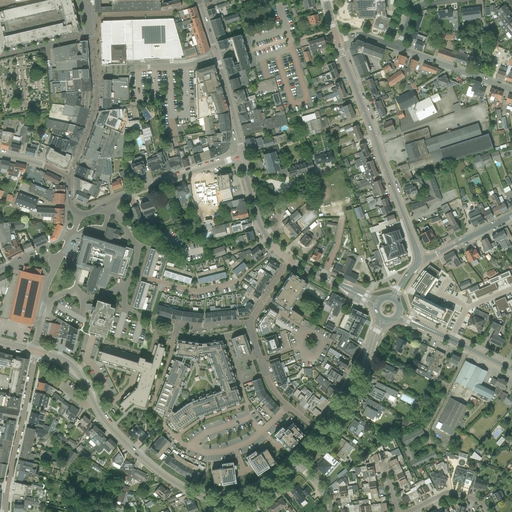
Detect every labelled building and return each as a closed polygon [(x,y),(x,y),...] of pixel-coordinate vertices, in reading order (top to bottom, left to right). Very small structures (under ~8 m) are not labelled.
[(5,9),(0,10),(0,21),(6,48),(80,31),(79,30),(78,26),(78,24),(77,20),(77,18),(76,14),(75,12),(74,8),(74,7),(73,2),(73,1),(72,1),(72,0),(43,0),(8,8),(7,8),(6,8),(5,8),(5,9)] [(95,0),(95,13),(164,10),(182,6),(182,5),(181,6),(179,0),(177,0),(164,4),(163,4),(162,1),(163,0),(164,0),(163,0),(95,0)] [(313,0),(308,0),(307,0),(303,1),(302,2),(304,9),(309,8),(315,6),(315,3),(314,3),(313,0)] [(354,0),(354,3),(350,3),(350,11),(356,11),(356,14),(360,14),(360,18),(375,18),(377,19),(374,28),(387,32),(391,19),(385,17),(385,11),(385,3),(385,0),(354,0)] [(207,10),(206,10),(210,21),(210,22),(223,18),(223,16),(222,15),(220,15),(220,13),(216,15),(215,10),(217,9),(217,10),(218,9),(230,5),(229,2),(214,7),(214,8),(207,10)] [(498,17),(508,9),(505,5),(498,10),(497,8),(495,8),(495,5),(490,6),(490,12),(495,12),(495,13),(498,17)] [(187,9),(189,14),(190,13),(190,15),(189,16),(190,20),(189,20),(190,24),(193,23),(192,19),(198,17),(197,13),(197,12),(196,8),(195,7),(187,9)] [(461,9),(462,9),(463,19),(470,18),(470,19),(475,18),(477,18),(482,18),(482,17),(481,18),(480,7),(465,9),(465,8),(461,9)] [(453,11),(453,12),(452,12),(452,9),(448,10),(439,11),(438,11),(439,19),(452,17),(453,24),(455,24),(458,23),(458,11),(453,11)] [(501,21),(503,25),(510,19),(508,17),(511,14),(508,9),(498,17),(501,21)] [(223,18),(210,22),(213,30),(215,37),(216,41),(217,42),(225,39),(220,22),(225,20),(226,24),(239,20),(238,14),(224,18),(223,19),(223,18)] [(319,23),(317,14),(307,17),(309,26),(319,23)] [(178,27),(177,28),(178,31),(191,27),(191,28),(201,25),(200,23),(201,23),(200,20),(199,20),(198,17),(192,19),(193,23),(190,24),(186,25),(183,26),(182,26),(178,27)] [(125,61),(126,61),(133,60),(133,61),(133,60),(140,60),(141,60),(143,60),(146,60),(156,60),(159,60),(161,59),(162,59),(169,59),(176,59),(177,59),(181,59),(181,56),(185,56),(182,49),(181,42),(179,42),(179,37),(174,19),(173,19),(168,19),(167,19),(161,19),(160,19),(154,20),(154,19),(153,19),(153,20),(146,20),(139,20),(138,20),(132,20),(131,20),(125,21),(125,20),(121,21),(114,21),(109,21),(104,21),(103,21),(101,22),(101,23),(101,24),(101,33),(101,35),(101,36),(102,42),(101,42),(101,43),(101,44),(101,53),(101,54),(101,56),(102,56),(102,64),(102,65),(103,65),(108,65),(111,65),(119,65),(122,64),(122,61),(125,61)] [(503,25),(509,32),(511,29),(511,21),(510,19),(503,25)] [(190,33),(185,34),(185,35),(186,38),(191,36),(194,35),(193,35),(203,32),(203,31),(203,30),(202,29),(201,26),(201,25),(191,28),(192,31),(190,32),(190,33)] [(422,50),(424,44),(425,44),(427,38),(418,34),(418,33),(413,31),(411,38),(415,39),(418,40),(415,47),(422,50)] [(193,41),(188,42),(190,47),(206,41),(203,32),(193,35),(194,35),(194,36),(191,37),(193,41)] [(236,72),(246,70),(250,68),(249,67),(251,67),(249,60),(247,61),(247,59),(248,59),(246,52),(245,52),(245,51),(246,51),(245,49),(244,44),(243,44),(242,43),(243,42),(241,36),(240,36),(240,35),(236,36),(217,42),(219,51),(224,49),(224,50),(227,49),(227,48),(233,47),(234,51),(237,61),(233,62),(231,57),(223,60),(227,76),(236,73),(236,72)] [(325,44),(323,38),(316,40),(317,46),(318,49),(319,50),(326,48),(325,44)] [(317,46),(316,40),(308,42),(309,48),(310,52),(318,49),(317,46)] [(363,52),(378,58),(381,49),(366,43),(366,44),(364,43),(364,42),(358,40),(350,49),(352,55),(354,54),(355,56),(353,57),(360,76),(369,72),(362,54),(361,54),(363,52)] [(53,48),(53,49),(55,61),(56,61),(67,61),(77,60),(88,59),(88,58),(88,54),(88,49),(88,47),(88,46),(87,42),(87,41),(80,41),(79,42),(80,44),(76,44),(76,43),(76,44),(73,44),(72,44),(69,45),(66,46),(63,46),(63,47),(60,47),(59,47),(56,48),(53,49),(53,48)] [(190,47),(183,49),(184,56),(185,58),(191,57),(200,54),(209,51),(206,41),(190,47)] [(458,51),(456,51),(454,50),(453,52),(445,49),(441,47),(440,50),(437,56),(454,62),(458,51)] [(464,53),(465,51),(460,49),(459,52),(458,51),(454,62),(471,67),(472,65),(476,66),(479,57),(474,56),(473,60),(467,58),(468,55),(464,53)] [(307,52),(303,53),(305,59),(306,62),(311,60),(309,51),(307,52)] [(406,58),(406,57),(400,55),(398,59),(397,58),(395,66),(398,67),(399,64),(406,67),(409,59),(406,58)] [(52,69),(51,69),(52,72),(89,69),(89,68),(88,59),(77,60),(67,61),(56,61),(56,69),(52,69)] [(407,69),(406,73),(410,74),(412,68),(416,70),(419,62),(412,59),(411,63),(409,63),(408,67),(407,69)] [(396,69),(394,67),(393,66),(394,64),(392,64),(391,61),(388,63),(389,64),(383,68),(385,74),(392,69),(393,71),(396,69)] [(333,62),(327,65),(330,72),(336,70),(334,66),(334,65),(333,62)] [(429,72),(431,66),(424,63),(420,73),(427,76),(427,75),(429,72)] [(197,119),(197,120),(227,111),(228,111),(224,97),(220,86),(220,85),(220,84),(219,84),(219,81),(218,81),(218,78),(217,78),(217,75),(216,75),(216,72),(214,65),(195,71),(197,77),(196,78),(196,84),(196,85),(196,91),(196,92),(196,98),(196,99),(197,106),(196,106),(196,107),(197,107),(197,113),(197,114),(197,116),(197,119)] [(438,69),(431,66),(429,72),(427,75),(430,76),(432,73),(436,74),(438,69)] [(501,66),(497,77),(504,79),(506,74),(506,73),(508,68),(505,67),(505,68),(501,66)] [(406,73),(407,69),(404,68),(387,79),(390,87),(405,77),(403,74),(405,72),(406,73)] [(89,69),(52,72),(53,82),(65,81),(90,79),(90,74),(89,74),(89,69)] [(326,74),(319,77),(319,79),(325,76),(327,81),(332,79),(333,79),(339,77),(338,74),(337,74),(336,70),(330,72),(326,74)] [(237,78),(229,80),(229,81),(231,89),(231,90),(240,87),(239,84),(244,83),(242,77),(237,78)] [(103,79),(102,98),(120,99),(123,99),(129,99),(128,78),(118,78),(119,78),(119,80),(103,79)] [(378,85),(377,81),(373,82),(372,78),(366,81),(369,88),(375,86),(378,85)] [(442,78),(437,80),(438,80),(433,82),(436,87),(437,88),(438,88),(440,87),(441,89),(446,87),(447,89),(458,84),(458,83),(444,78),(443,79),(442,78)] [(65,83),(65,87),(65,93),(76,92),(82,92),(91,91),(91,87),(90,83),(90,81),(90,79),(65,81),(65,83)] [(483,98),(486,90),(480,88),(481,83),(475,80),(472,88),(470,93),(473,94),(483,98)] [(336,88),(331,90),(333,93),(337,92),(343,89),(342,85),(341,82),(335,84),(336,88)] [(369,88),(372,96),(378,94),(375,86),(369,88)] [(497,90),(491,88),(488,97),(491,98),(490,100),(493,101),(497,90)] [(233,92),(233,93),(234,98),(235,100),(236,104),(236,105),(237,105),(246,102),(245,97),(248,96),(246,89),(243,90),(242,90),(233,93),(233,92)] [(327,95),(325,96),(326,100),(335,97),(338,103),(343,101),(341,98),(347,96),(345,93),(345,94),(343,89),(337,92),(333,93),(331,94),(327,95)] [(396,98),(401,111),(419,102),(413,90),(396,98)] [(504,92),(503,92),(497,90),(493,101),(491,107),(494,108),(495,105),(496,105),(498,100),(500,101),(504,92)] [(76,92),(65,93),(61,93),(61,98),(66,99),(65,105),(75,107),(75,105),(80,106),(89,109),(90,103),(90,102),(90,99),(90,98),(91,98),(91,91),(82,92),(76,92)] [(438,93),(430,97),(433,104),(441,100),(438,94),(438,93)] [(375,103),(378,110),(383,108),(385,108),(382,101),(388,99),(387,95),(377,99),(378,101),(375,103)] [(102,104),(102,110),(102,111),(125,108),(129,108),(129,104),(124,105),(116,105),(116,103),(118,103),(120,103),(121,102),(121,100),(120,99),(102,98),(102,99),(102,100),(102,102),(102,103),(102,104)] [(237,106),(236,106),(237,108),(238,110),(239,114),(252,110),(252,111),(253,110),(251,105),(250,101),(249,101),(246,102),(237,105),(236,105),(237,106)] [(455,112),(462,110),(460,106),(459,103),(452,106),(455,112)] [(279,110),(279,112),(284,111),(283,108),(282,104),(281,104),(276,105),(277,110),(279,110)] [(342,115),(352,111),(350,104),(342,107),(342,106),(339,107),(340,111),(339,111),(340,115),(342,115)] [(65,105),(62,115),(72,118),(71,121),(71,122),(73,123),(85,126),(85,123),(86,121),(86,120),(87,118),(88,114),(88,112),(89,112),(88,111),(89,111),(89,110),(89,109),(80,106),(75,105),(75,107),(65,105)] [(99,114),(94,125),(103,129),(103,127),(107,129),(124,135),(124,129),(142,130),(141,125),(139,120),(128,121),(125,108),(102,111),(101,111),(99,111),(98,111),(98,112),(98,113),(99,114)] [(239,114),(238,114),(238,115),(238,116),(240,123),(248,121),(251,120),(255,119),(256,122),(263,120),(261,114),(260,109),(260,108),(253,110),(252,111),(252,110),(239,114)] [(378,110),(381,118),(386,116),(383,108),(378,110)] [(347,120),(355,117),(352,111),(342,115),(340,115),(342,119),(343,119),(345,122),(348,121),(347,120)] [(400,119),(405,117),(402,111),(397,113),(400,119)] [(212,116),(203,119),(204,123),(212,121),(213,124),(229,122),(228,113),(217,115),(218,119),(212,119),(212,116)] [(308,115),(309,121),(303,123),(307,136),(323,132),(329,130),(326,117),(323,118),(316,119),(314,113),(308,115)] [(256,122),(241,125),(241,126),(243,125),(245,131),(246,135),(244,136),(277,128),(288,125),(287,125),(285,116),(285,115),(285,114),(280,115),(279,116),(278,116),(275,117),(266,119),(265,119),(263,120),(256,122)] [(48,120),(45,127),(50,128),(54,129),(62,131),(65,131),(66,132),(67,131),(81,136),(84,129),(76,125),(76,126),(73,125),(62,123),(52,120),(48,120)] [(386,124),(384,125),(386,132),(390,130),(392,131),(393,131),(394,130),(395,128),(392,120),(386,123),(386,124)] [(212,121),(204,123),(206,135),(214,134),(213,127),(219,126),(220,132),(230,131),(229,122),(213,124),(212,121)] [(141,125),(142,130),(147,158),(149,158),(149,154),(150,154),(148,146),(152,145),(151,139),(150,137),(152,137),(150,127),(147,128),(147,127),(146,124),(141,125)] [(410,169),(492,149),(488,134),(482,135),(479,124),(431,136),(429,128),(403,134),(406,144),(405,145),(409,163),(398,165),(399,172),(402,172),(404,180),(413,178),(410,169)] [(8,132),(5,132),(6,126),(3,125),(2,132),(1,139),(1,141),(2,142),(0,148),(8,150),(11,137),(13,138),(14,133),(8,132)] [(86,147),(82,155),(91,158),(96,161),(97,158),(111,158),(111,157),(123,157),(123,152),(123,147),(124,135),(107,129),(103,127),(103,129),(94,125),(90,134),(90,136),(89,139),(86,147)] [(354,134),(359,132),(358,128),(359,128),(358,125),(351,128),(350,125),(339,129),(340,132),(345,131),(345,130),(348,136),(354,134)] [(54,129),(52,134),(59,136),(59,135),(70,139),(78,142),(81,136),(67,131),(66,132),(65,131),(62,131),(54,129)] [(210,136),(206,137),(206,138),(207,143),(230,142),(230,132),(230,131),(220,132),(220,133),(216,133),(216,134),(216,135),(210,136)] [(357,140),(363,138),(362,135),(361,135),(359,132),(354,134),(357,140)] [(253,137),(245,140),(247,151),(249,150),(249,152),(267,147),(277,144),(287,142),(285,134),(271,137),(271,138),(259,141),(258,139),(254,140),(253,137)] [(50,135),(48,144),(51,145),(51,147),(55,148),(61,151),(64,152),(73,155),(78,144),(68,140),(50,135)] [(201,139),(198,139),(200,145),(195,147),(196,147),(199,154),(201,162),(210,159),(207,143),(206,138),(206,137),(204,137),(204,138),(201,139)] [(10,150),(16,152),(19,152),(19,153),(21,146),(18,146),(19,141),(13,140),(10,150),(10,151),(10,150)] [(188,141),(187,141),(187,145),(188,149),(189,150),(191,149),(192,150),(193,150),(195,155),(193,156),(195,163),(195,164),(201,162),(199,154),(196,147),(195,147),(193,148),(190,141),(188,141)] [(230,143),(230,142),(207,143),(210,159),(220,155),(221,155),(223,154),(224,153),(225,153),(227,151),(228,151),(228,150),(229,147),(230,147),(230,146),(230,144),(230,143)] [(166,144),(167,151),(170,151),(174,150),(174,149),(172,143),(166,144)] [(34,156),(35,151),(37,151),(38,146),(31,144),(30,149),(26,148),(25,154),(26,154),(28,155),(34,156)] [(278,151),(277,144),(267,147),(269,154),(263,155),(265,160),(264,160),(266,168),(267,168),(268,173),(277,171),(278,175),(283,174),(284,176),(288,175),(286,168),(283,169),(283,167),(279,168),(278,163),(279,162),(278,159),(277,159),(275,152),(278,151)] [(45,157),(45,158),(46,158),(47,159),(46,160),(49,162),(50,162),(53,163),(54,162),(55,163),(61,151),(55,148),(55,149),(47,146),(45,154),(46,154),(45,157)] [(183,167),(179,152),(179,148),(174,149),(177,159),(174,159),(168,160),(169,164),(171,172),(181,169),(181,168),(183,167)] [(366,150),(361,152),(357,153),(359,159),(354,161),(355,164),(365,161),(364,158),(370,156),(369,153),(368,153),(366,150)] [(61,151),(55,163),(57,164),(57,165),(60,167),(61,167),(64,169),(64,168),(64,167),(65,168),(66,167),(67,167),(68,165),(69,163),(70,161),(73,155),(64,152),(61,151)] [(192,164),(190,156),(187,157),(186,158),(185,159),(183,151),(179,152),(183,167),(184,167),(184,168),(190,166),(189,165),(192,164)] [(500,157),(499,151),(491,153),(493,159),(500,157)] [(153,159),(147,161),(150,171),(158,169),(161,168),(162,169),(166,168),(166,167),(164,162),(167,161),(166,159),(167,159),(166,155),(165,155),(163,152),(157,154),(157,155),(152,156),(153,159)] [(319,155),(314,157),(316,165),(322,163),(322,164),(326,163),(329,162),(333,161),(331,152),(319,155)] [(483,164),(489,162),(492,161),(489,153),(480,156),(483,163),(483,164)] [(82,155),(75,174),(76,174),(85,178),(87,179),(90,180),(91,177),(93,178),(95,179),(96,178),(99,172),(101,173),(111,177),(112,174),(111,158),(97,158),(96,161),(91,158),(82,155)] [(475,166),(483,163),(480,156),(480,155),(472,158),(475,166)] [(144,171),(146,171),(141,157),(134,159),(136,164),(131,165),(133,171),(130,173),(129,174),(131,177),(132,178),(135,177),(136,177),(137,178),(139,177),(139,176),(140,175),(144,174),(144,171)] [(0,172),(1,172),(1,168),(8,170),(8,169),(9,162),(2,160),(1,166),(0,165),(0,172)] [(307,170),(313,169),(311,161),(296,166),(298,174),(301,174),(305,173),(304,173),(307,172),(307,170)] [(365,161),(355,164),(357,168),(359,167),(362,165),(365,171),(365,172),(368,170),(374,168),(373,164),(372,161),(366,163),(365,161)] [(8,170),(6,174),(12,176),(17,177),(19,172),(24,173),(26,165),(25,165),(16,163),(15,163),(14,170),(8,169),(8,170)] [(295,175),(298,174),(296,166),(286,168),(286,166),(283,167),(283,169),(286,168),(288,175),(288,177),(291,176),(292,177),(295,176),(295,175)] [(366,179),(359,181),(359,182),(360,185),(369,181),(368,178),(371,177),(371,178),(378,175),(376,172),(374,168),(368,170),(365,172),(365,171),(362,173),(361,173),(362,175),(364,175),(366,179)] [(36,169),(34,173),(37,174),(43,178),(43,177),(47,179),(46,183),(51,185),(51,184),(52,182),(58,185),(61,179),(61,178),(46,171),(46,173),(43,171),(40,170),(40,171),(36,169)] [(111,184),(114,190),(121,187),(120,184),(123,183),(122,181),(125,180),(123,171),(119,172),(121,178),(116,180),(117,182),(111,184)] [(217,175),(218,185),(219,191),(230,188),(231,188),(229,173),(219,174),(217,175)] [(74,194),(74,197),(74,198),(86,203),(86,204),(90,196),(95,198),(96,198),(99,192),(98,191),(95,189),(96,187),(99,189),(102,184),(94,182),(92,180),(90,180),(87,179),(86,182),(84,181),(80,179),(76,177),(74,177),(74,178),(74,194)] [(419,212),(419,213),(428,210),(427,205),(442,199),(439,191),(434,177),(425,180),(430,194),(431,194),(432,196),(424,199),(424,200),(411,206),(414,214),(419,212)] [(412,194),(412,195),(418,193),(416,186),(415,185),(419,184),(420,185),(423,183),(421,178),(407,183),(408,186),(405,187),(408,196),(412,194)] [(360,185),(356,186),(358,189),(370,185),(372,190),(381,187),(380,183),(381,183),(380,180),(374,182),(370,184),(369,181),(360,185)] [(198,184),(198,183),(194,184),(196,194),(197,194),(198,200),(202,200),(203,204),(212,202),(213,206),(218,205),(215,186),(206,187),(205,182),(201,183),(198,184)] [(32,183),(29,191),(47,198),(46,200),(54,203),(64,204),(65,194),(54,193),(54,192),(48,190),(39,186),(32,183)] [(51,185),(48,190),(54,192),(55,193),(65,193),(65,185),(64,185),(64,186),(63,186),(60,185),(60,186),(56,186),(51,184),(51,185)] [(173,189),(174,189),(176,197),(178,197),(181,205),(184,203),(183,199),(185,198),(184,195),(191,192),(190,184),(190,185),(185,186),(184,185),(173,189)] [(381,187),(371,191),(372,194),(374,197),(379,195),(385,193),(383,190),(381,187)] [(230,188),(219,191),(219,194),(221,202),(222,204),(233,201),(230,188)] [(496,189),(493,190),(495,194),(495,195),(495,196),(495,199),(502,213),(508,210),(508,209),(511,207),(508,201),(505,202),(502,196),(499,197),(497,194),(498,193),(496,189)] [(32,211),(36,212),(37,209),(35,209),(38,200),(19,193),(15,204),(32,211)] [(495,195),(491,196),(494,203),(490,205),(495,216),(496,215),(502,213),(495,199),(495,196),(495,195)] [(163,200),(167,210),(173,208),(169,198),(163,200)] [(233,201),(222,204),(223,209),(236,206),(237,211),(238,212),(246,210),(243,198),(233,201)] [(145,203),(140,205),(144,215),(145,215),(148,223),(154,221),(151,212),(155,211),(152,201),(147,202),(145,203)] [(466,211),(473,208),(470,202),(464,205),(466,211)] [(484,213),(487,219),(493,216),(490,210),(486,212),(484,207),(482,203),(479,205),(478,203),(476,204),(477,206),(478,207),(481,214),(481,215),(484,213)] [(383,207),(380,208),(383,216),(387,215),(386,213),(392,211),(390,208),(388,205),(383,207)] [(137,207),(132,208),(137,223),(134,224),(135,228),(138,229),(138,228),(143,226),(141,222),(142,221),(140,214),(139,213),(138,209),(137,207)] [(354,209),(356,217),(363,215),(360,207),(354,209)] [(443,210),(445,215),(447,214),(450,218),(453,224),(452,224),(454,228),(453,229),(454,233),(461,229),(451,211),(449,207),(443,210)] [(481,215),(481,214),(478,207),(474,209),(475,211),(468,215),(470,219),(473,226),(484,221),(481,215)] [(57,224),(61,225),(63,226),(62,226),(64,210),(64,209),(37,208),(37,209),(36,212),(36,216),(54,217),(54,223),(57,224)] [(238,213),(232,215),(233,219),(239,217),(240,219),(248,217),(248,216),(248,215),(248,214),(247,213),(246,210),(238,212),(238,213)] [(282,223),(291,234),(290,235),(292,237),(293,236),(294,237),(300,232),(296,227),(297,226),(295,223),(300,219),(298,217),(301,216),(297,211),(289,217),(282,223)] [(262,226),(269,224),(266,214),(259,216),(262,226)] [(449,235),(454,233),(453,229),(454,228),(452,224),(453,224),(450,218),(447,214),(445,215),(448,221),(444,224),(449,235)] [(388,225),(393,223),(393,222),(395,221),(393,215),(386,218),(387,221),(383,222),(378,224),(379,225),(369,229),(371,233),(374,232),(386,229),(385,225),(388,224),(388,225)] [(242,228),(251,226),(249,219),(240,221),(241,223),(231,226),(233,233),(243,230),(242,228)] [(24,228),(23,220),(13,222),(14,230),(24,228)] [(228,223),(212,227),(213,232),(213,237),(213,238),(226,235),(225,229),(229,228),(228,223)] [(63,226),(61,225),(57,224),(54,230),(60,233),(63,226)] [(73,266),(77,268),(76,269),(81,270),(81,269),(90,271),(90,272),(89,274),(88,274),(88,275),(89,275),(88,278),(87,277),(87,278),(88,278),(87,281),(86,281),(87,282),(87,285),(83,284),(82,288),(85,289),(86,289),(87,292),(86,293),(87,293),(87,292),(90,293),(90,294),(91,294),(91,293),(93,291),(94,291),(93,290),(94,287),(95,288),(96,284),(97,285),(97,284),(96,284),(96,283),(105,286),(108,273),(110,273),(117,276),(118,276),(124,278),(127,268),(127,270),(125,269),(128,260),(129,261),(127,267),(128,267),(133,249),(126,247),(112,243),(110,242),(111,239),(112,240),(113,239),(113,237),(118,238),(119,235),(120,231),(112,229),(113,227),(110,226),(107,225),(107,227),(104,236),(103,237),(103,240),(99,239),(96,238),(93,237),(91,236),(91,235),(92,234),(87,233),(87,234),(86,235),(83,234),(82,234),(82,236),(81,238),(81,240),(80,240),(82,241),(80,246),(79,248),(79,249),(78,251),(78,252),(78,254),(76,260),(75,260),(74,262),(74,261),(74,262),(74,264),(73,264),(73,266)] [(424,238),(422,239),(424,243),(425,242),(426,242),(427,243),(430,242),(435,239),(431,231),(430,230),(429,230),(427,226),(424,228),(426,232),(422,234),(424,238)] [(511,246),(509,240),(511,238),(511,237),(507,228),(500,231),(506,241),(505,241),(508,246),(509,248),(510,251),(511,252),(511,251),(511,246)] [(57,239),(60,233),(54,230),(51,236),(50,236),(49,241),(50,242),(57,239)] [(395,230),(399,241),(398,241),(387,245),(378,248),(384,264),(398,259),(397,256),(399,256),(405,253),(401,242),(401,241),(402,240),(401,238),(398,230),(395,230)] [(11,241),(15,240),(14,236),(13,234),(11,235),(10,231),(0,232),(0,235),(1,243),(2,243),(11,241)] [(254,239),(252,231),(245,233),(246,235),(242,236),(238,237),(240,244),(244,243),(243,242),(247,241),(254,239)] [(508,246),(505,241),(506,241),(500,231),(492,235),(495,242),(496,243),(496,242),(498,241),(502,249),(508,246)] [(309,245),(309,244),(309,243),(312,240),(312,239),(313,237),(312,235),(310,233),(308,233),(306,234),(306,235),(300,242),(305,247),(306,247),(307,247),(308,247),(309,246),(309,245)] [(360,251),(358,233),(351,234),(354,251),(360,251)] [(33,240),(36,248),(48,243),(44,235),(33,240)] [(488,238),(481,241),(485,248),(483,248),(485,252),(488,251),(492,249),(495,247),(493,243),(491,244),(488,238)] [(15,240),(11,241),(2,243),(2,248),(5,253),(9,261),(23,253),(19,246),(18,247),(15,240)] [(23,246),(26,252),(33,249),(31,243),(23,246)] [(311,257),(311,258),(313,258),(313,259),(314,260),(314,261),(316,261),(317,261),(318,262),(320,257),(320,258),(322,254),(318,252),(321,248),(317,246),(311,257)] [(251,253),(255,258),(258,262),(263,258),(260,254),(262,252),(261,251),(262,250),(259,247),(258,248),(258,247),(251,252),(251,253)] [(214,258),(226,254),(224,248),(212,252),(214,258)] [(150,251),(149,255),(158,258),(160,251),(159,251),(155,250),(151,249),(150,251)] [(472,249),(466,252),(468,257),(467,257),(470,262),(471,262),(477,259),(477,258),(480,257),(476,249),(473,251),(472,249)] [(245,255),(251,253),(251,252),(250,250),(237,254),(240,258),(245,255)] [(335,265),(331,273),(341,277),(351,258),(351,259),(353,254),(348,252),(346,257),(347,257),(342,268),(335,265)] [(454,252),(443,257),(447,264),(453,261),(456,267),(461,264),(457,258),(454,252)] [(351,258),(341,277),(354,284),(358,276),(350,272),(351,270),(356,261),(358,256),(353,254),(351,259),(351,258)] [(156,264),(158,258),(149,255),(148,257),(147,262),(156,264)] [(247,267),(240,258),(234,262),(241,271),(245,268),(244,268),(246,266),(246,267),(247,267)] [(269,274),(272,276),(276,271),(279,266),(270,260),(267,265),(272,269),(269,274)] [(381,269),(377,260),(372,263),(368,265),(372,272),(375,271),(375,272),(381,269)] [(145,268),(154,271),(156,264),(147,262),(145,268)] [(237,273),(238,274),(241,271),(234,262),(229,267),(236,275),(235,274),(237,273)] [(166,277),(170,278),(173,267),(166,265),(163,276),(164,275),(166,276),(166,277)] [(415,294),(410,304),(414,306),(413,309),(440,322),(447,325),(453,311),(454,311),(447,308),(446,307),(445,310),(420,298),(421,294),(424,296),(436,278),(440,272),(430,265),(429,265),(425,271),(413,288),(417,291),(415,294)] [(23,271),(19,270),(8,320),(33,325),(44,276),(40,275),(41,270),(24,266),(23,271)] [(170,278),(174,279),(174,278),(177,279),(176,280),(177,280),(180,269),(173,267),(170,278)] [(223,277),(224,277),(226,277),(226,278),(224,267),(217,268),(219,279),(224,278),(223,277)] [(154,271),(145,268),(143,274),(150,277),(152,277),(154,271)] [(215,280),(219,279),(217,268),(210,270),(213,281),(213,280),(215,279),(215,280)] [(179,281),(183,282),(186,271),(180,269),(177,280),(177,279),(179,280),(179,281)] [(490,278),(497,274),(494,269),(491,271),(491,270),(486,273),(490,278)] [(203,272),(206,283),(210,281),(212,280),(213,281),(210,270),(203,272)] [(509,270),(498,275),(501,280),(506,278),(509,284),(511,282),(511,275),(509,270)] [(190,283),(190,284),(193,273),(186,271),(183,282),(187,283),(187,282),(190,283)] [(258,275),(269,282),(273,277),(272,276),(269,274),(264,271),(262,274),(260,272),(258,275)] [(202,283),(206,283),(203,272),(196,273),(199,284),(199,283),(202,283)] [(288,313),(290,314),(288,318),(298,324),(303,317),(293,311),(292,312),(289,311),(307,283),(291,272),(271,302),(277,306),(276,307),(281,310),(282,309),(287,313),(288,313)] [(8,282),(5,275),(0,276),(0,288),(3,294),(3,295),(4,295),(4,294),(5,294),(8,283),(8,282)] [(257,282),(266,287),(269,282),(258,275),(256,278),(258,280),(257,282)] [(495,283),(501,280),(498,275),(488,280),(490,285),(485,287),(487,293),(498,289),(495,283)] [(471,285),(469,280),(459,284),(462,289),(471,285)] [(148,291),(150,284),(141,281),(139,288),(148,291)] [(251,286),(262,293),(266,287),(257,282),(255,284),(253,283),(251,286)] [(477,298),(487,293),(485,287),(480,290),(477,284),(466,289),(469,294),(474,292),(477,298)] [(258,299),(261,294),(249,286),(246,292),(243,295),(255,303),(258,299)] [(146,297),(148,291),(139,288),(137,294),(146,297)] [(327,301),(326,304),(326,305),(329,306),(332,308),(335,309),(332,315),(336,317),(341,307),(342,306),(345,300),(336,295),(337,295),(332,293),(328,301),(327,301)] [(135,301),(144,303),(146,297),(137,294),(135,301)] [(505,297),(500,299),(504,310),(509,308),(511,313),(511,312),(511,302),(511,300),(507,301),(505,297)] [(244,309),(248,315),(255,303),(247,298),(242,305),(244,309)] [(500,312),(504,310),(500,299),(495,301),(497,306),(493,308),(497,319),(502,317),(500,312)] [(112,323),(112,320),(114,316),(112,315),(114,308),(110,307),(111,306),(110,305),(110,304),(97,300),(95,307),(93,307),(93,306),(90,306),(91,304),(89,304),(87,304),(87,310),(90,310),(93,310),(92,313),(90,320),(88,324),(90,324),(88,331),(95,333),(95,335),(98,336),(99,334),(106,336),(108,329),(109,330),(112,323)] [(135,301),(133,307),(142,310),(144,303),(135,301)] [(163,307),(160,315),(165,317),(168,308),(169,306),(164,304),(163,307)] [(280,329),(274,326),(275,324),(272,323),(278,314),(275,312),(271,309),(271,310),(268,308),(266,311),(267,311),(268,312),(266,314),(265,314),(265,313),(263,316),(257,325),(258,329),(258,328),(260,328),(261,331),(259,331),(260,335),(263,334),(268,333),(271,332),(272,334),(278,332),(280,329)] [(355,320),(349,334),(350,334),(357,337),(363,324),(364,324),(367,316),(353,309),(349,317),(355,320)] [(480,326),(484,319),(486,320),(489,315),(478,310),(476,314),(475,317),(474,318),(472,317),(468,326),(473,329),(474,330),(475,331),(476,331),(480,333),(483,328),(480,326)] [(53,323),(52,323),(49,337),(57,339),(57,338),(66,340),(70,325),(58,319),(57,321),(56,321),(54,324),(53,323)] [(490,341),(501,347),(505,340),(501,338),(501,336),(501,334),(499,333),(502,326),(496,323),(494,322),(493,322),(491,327),(496,330),(493,334),(490,341)] [(328,323),(325,327),(332,331),(334,326),(328,323)] [(78,330),(70,325),(66,340),(65,346),(73,351),(78,330)] [(238,335),(236,336),(237,337),(235,337),(231,339),(233,345),(235,352),(236,351),(238,358),(241,357),(248,355),(251,353),(249,347),(247,341),(244,334),(241,335),(239,336),(238,335)] [(275,335),(264,338),(269,354),(280,350),(275,335)] [(342,335),(339,339),(341,340),(337,346),(345,351),(344,352),(351,357),(353,354),(352,353),(356,348),(351,345),(353,342),(342,335)] [(401,353),(407,342),(400,338),(397,344),(396,343),(393,349),(401,353)] [(163,416),(164,417),(167,418),(168,419),(177,431),(178,430),(182,428),(193,419),(193,420),(196,417),(241,401),(236,386),(229,388),(229,386),(228,384),(235,381),(222,341),(206,343),(202,343),(178,340),(175,356),(165,381),(164,385),(157,402),(155,407),(166,411),(163,416)] [(134,389),(135,389),(134,390),(129,395),(126,398),(119,404),(121,406),(119,408),(123,412),(126,409),(133,403),(134,404),(145,408),(145,407),(145,405),(147,399),(149,395),(150,389),(152,385),(154,378),(155,374),(156,371),(155,371),(156,368),(158,369),(159,366),(160,362),(162,355),(164,351),(165,348),(162,347),(163,344),(158,343),(157,346),(154,345),(149,362),(144,361),(145,359),(129,354),(103,346),(101,351),(99,351),(97,356),(100,357),(99,359),(120,365),(135,370),(135,371),(136,371),(136,370),(141,371),(140,372),(140,373),(141,373),(140,376),(139,380),(137,386),(136,388),(136,387),(134,389)] [(410,352),(416,355),(419,348),(413,345),(410,352)] [(337,358),(335,362),(337,364),(337,365),(341,367),(342,366),(345,368),(346,367),(348,364),(349,362),(347,362),(349,359),(330,347),(328,352),(337,358)] [(428,368),(426,370),(420,367),(417,374),(424,378),(425,377),(429,379),(431,380),(433,377),(431,376),(433,371),(435,372),(438,373),(441,368),(438,366),(440,363),(441,363),(445,354),(436,350),(432,358),(431,357),(428,362),(430,363),(428,368)] [(0,365),(10,368),(13,356),(13,355),(0,352),(0,365)] [(461,358),(453,354),(447,366),(451,368),(455,370),(457,365),(458,365),(461,358)] [(29,359),(13,356),(10,368),(13,369),(9,393),(22,396),(29,359)] [(278,358),(269,361),(271,366),(280,363),(278,358)] [(465,360),(455,382),(491,398),(494,391),(481,385),(488,370),(465,360)] [(280,363),(271,366),(272,371),(282,368),(280,363)] [(328,375),(335,380),(334,380),(339,384),(341,380),(341,379),(342,377),(337,373),(339,371),(330,365),(327,370),(330,372),(328,375)] [(398,371),(386,365),(382,371),(388,374),(386,379),(392,382),(398,371)] [(282,368),(272,371),(274,377),(285,373),(283,367),(282,368)] [(285,373),(274,377),(276,382),(285,379),(287,378),(285,373)] [(320,389),(321,391),(325,393),(330,398),(335,391),(331,387),(333,385),(321,376),(319,374),(315,380),(319,383),(323,386),(320,389)] [(492,378),(490,384),(505,388),(507,380),(497,377),(496,379),(492,378)] [(285,379),(276,382),(278,387),(279,387),(287,384),(287,383),(285,379)] [(38,382),(37,389),(48,392),(47,394),(51,394),(52,387),(46,384),(39,382),(38,382)] [(287,384),(279,387),(285,391),(290,395),(294,390),(296,387),(291,383),(291,382),(287,383),(287,384)] [(384,396),(389,399),(388,400),(394,403),(397,398),(395,397),(398,392),(377,382),(375,386),(379,387),(378,389),(374,387),(370,395),(382,401),(384,396)] [(257,397),(265,392),(263,388),(255,391),(257,397)] [(297,398),(302,401),(303,399),(306,401),(312,393),(307,389),(305,392),(301,389),(300,391),(297,389),(293,394),(298,398),(297,398)] [(0,425),(0,426),(0,425),(0,430),(2,431),(0,438),(1,438),(12,441),(15,429),(15,425),(16,425),(15,425),(16,421),(17,421),(19,410),(22,396),(9,393),(0,391),(0,425)] [(45,394),(36,392),(35,392),(32,404),(42,407),(45,394)] [(268,395),(265,392),(257,397),(261,401),(268,395)] [(55,393),(51,398),(56,402),(60,397),(55,393)] [(261,401),(265,405),(271,399),(268,395),(261,401),(261,402),(261,401)] [(60,397),(56,402),(66,408),(65,409),(64,412),(66,413),(70,416),(68,419),(72,422),(76,415),(78,412),(75,411),(76,410),(75,410),(75,409),(73,407),(74,407),(71,405),(70,406),(63,401),(64,400),(60,397)] [(443,422),(440,429),(454,435),(467,405),(449,397),(440,420),(443,422)] [(318,417),(329,402),(325,398),(319,405),(314,401),(308,409),(318,417)] [(275,404),(271,399),(265,405),(261,408),(266,413),(275,404)] [(373,405),(367,402),(365,405),(367,406),(366,407),(366,408),(363,414),(367,417),(368,415),(374,418),(376,415),(379,417),(382,411),(384,412),(386,408),(374,402),(373,405)] [(275,404),(266,413),(270,417),(280,408),(275,404)] [(31,412),(28,422),(36,425),(35,426),(43,428),(44,424),(38,422),(39,419),(41,419),(41,420),(43,420),(44,416),(42,415),(31,412)] [(85,426),(90,421),(84,416),(79,421),(82,424),(80,426),(80,425),(77,428),(82,433),(85,430),(83,428),(85,426)] [(54,420),(48,432),(51,434),(58,422),(54,420)] [(359,423),(354,420),(348,429),(352,432),(358,436),(364,427),(367,424),(361,420),(359,423)] [(281,428),(273,436),(276,438),(274,440),(277,443),(279,441),(288,451),(304,436),(304,435),(293,423),(292,424),(287,429),(285,426),(282,429),(281,428)] [(91,440),(100,430),(95,425),(91,429),(89,427),(85,434),(86,435),(88,437),(88,436),(91,439),(90,440),(91,440)] [(145,433),(142,430),(137,425),(128,433),(132,438),(135,435),(136,436),(138,434),(141,437),(145,433)] [(36,429),(27,427),(22,445),(32,447),(34,436),(45,438),(47,431),(36,428),(36,429)] [(404,448),(426,437),(422,428),(399,439),(404,448)] [(100,430),(91,440),(98,447),(101,443),(99,441),(105,434),(100,430)] [(142,443),(145,439),(148,437),(145,433),(141,437),(139,439),(142,443)] [(161,435),(157,440),(167,449),(171,444),(161,435)] [(0,448),(1,448),(10,451),(12,441),(1,438),(0,438),(0,448)] [(63,441),(69,445),(74,449),(78,444),(70,438),(68,440),(65,438),(63,441)] [(112,449),(116,445),(109,438),(105,442),(106,443),(104,445),(101,443),(98,447),(95,450),(99,453),(104,448),(104,449),(108,445),(112,449)] [(354,448),(342,438),(339,442),(344,446),(337,455),(344,461),(346,458),(354,448)] [(153,445),(163,453),(167,449),(157,440),(153,445)] [(30,456),(34,457),(35,454),(30,453),(32,447),(22,445),(21,452),(30,455),(30,456)] [(159,458),(163,453),(153,445),(149,450),(159,458)] [(390,460),(402,454),(400,451),(395,453),(395,454),(392,455),(391,453),(390,453),(390,452),(388,451),(386,451),(384,451),(382,445),(377,449),(381,460),(384,459),(389,458),(390,460)] [(0,451),(0,452),(0,463),(7,465),(10,451),(1,448),(0,448),(0,451)] [(248,465),(250,464),(257,475),(269,467),(276,463),(267,449),(260,453),(258,451),(256,452),(256,451),(246,457),(248,460),(246,461),(248,465)] [(377,461),(381,460),(377,449),(373,452),(374,456),(372,456),(371,457),(370,459),(369,460),(369,462),(365,463),(366,466),(373,465),(373,463),(377,461)] [(434,450),(416,459),(410,461),(414,469),(438,457),(434,450)] [(71,451),(64,460),(71,464),(77,455),(71,451)] [(164,462),(169,466),(177,455),(172,451),(164,462)] [(479,460),(480,461),(482,458),(475,452),(469,458),(478,460),(479,460)] [(119,453),(112,461),(113,462),(121,466),(119,469),(121,470),(129,474),(127,477),(123,477),(123,480),(127,480),(130,474),(131,473),(133,468),(135,465),(126,461),(124,465),(122,464),(124,461),(124,460),(124,459),(124,458),(123,457),(123,456),(122,457),(120,455),(119,453)] [(404,459),(402,454),(390,460),(391,463),(391,464),(394,470),(401,467),(398,462),(404,459)] [(177,455),(169,466),(174,470),(182,459),(177,455)] [(340,462),(332,455),(329,458),(325,455),(316,466),(325,473),(334,463),(337,466),(340,462)] [(182,459),(174,470),(180,473),(187,462),(182,459)] [(19,460),(17,469),(25,471),(33,473),(35,474),(36,470),(32,469),(33,464),(33,463),(27,461),(19,460)] [(192,464),(187,462),(180,473),(186,476),(192,464)] [(219,465),(220,468),(211,470),(214,486),(236,483),(234,470),(236,470),(236,465),(233,465),(233,462),(221,464),(222,465),(219,465)] [(445,475),(448,473),(446,463),(444,464),(443,462),(436,465),(439,471),(431,475),(436,484),(438,483),(440,486),(446,483),(444,480),(447,479),(445,475)] [(192,464),(186,476),(192,479),(198,467),(192,464)] [(368,477),(376,476),(375,469),(374,469),(373,465),(366,466),(361,467),(361,471),(361,472),(362,472),(363,478),(368,477)] [(203,470),(198,467),(192,479),(198,482),(203,470)] [(398,477),(399,480),(411,475),(409,470),(403,473),(401,467),(394,470),(397,477),(398,477)] [(348,471),(346,468),(337,475),(339,478),(348,471)] [(472,481),(473,476),(474,475),(475,472),(468,470),(468,471),(457,468),(453,480),(464,483),(465,479),(472,481)] [(17,469),(15,479),(16,479),(22,481),(23,478),(25,479),(27,479),(28,476),(32,477),(32,476),(37,477),(37,475),(35,474),(33,473),(25,471),(17,469)] [(127,480),(130,482),(132,478),(136,480),(141,483),(143,480),(145,481),(147,477),(146,476),(146,475),(137,470),(134,475),(131,473),(130,474),(127,480)] [(411,475),(399,480),(401,483),(400,484),(403,490),(404,490),(410,487),(408,482),(413,479),(411,475)] [(377,483),(376,476),(368,477),(369,483),(363,484),(364,487),(364,489),(377,487),(376,483),(377,483)] [(340,489),(340,492),(339,493),(353,491),(352,486),(346,487),(346,484),(348,482),(348,480),(345,477),(342,479),(336,483),(338,485),(339,489),(340,489)] [(435,489),(432,482),(429,478),(424,481),(423,480),(419,482),(425,493),(428,492),(435,489)] [(486,489),(488,481),(477,478),(474,487),(479,488),(479,487),(486,489)] [(16,483),(14,495),(19,496),(19,494),(29,496),(31,489),(31,486),(21,484),(16,482),(16,483)] [(422,495),(425,493),(419,482),(414,484),(416,487),(417,490),(412,493),(415,499),(422,496),(422,495)] [(306,499),(303,495),(305,494),(306,496),(311,492),(307,487),(302,492),(299,488),(300,487),(298,484),(290,491),(297,499),(295,501),(299,505),(306,499)] [(164,500),(171,493),(168,490),(167,491),(161,486),(155,492),(164,500)] [(371,493),(372,499),(379,498),(378,490),(377,490),(377,487),(364,489),(364,492),(365,494),(368,493),(371,493)] [(499,488),(494,491),(495,493),(492,495),(496,502),(504,497),(500,491),(499,488)] [(409,503),(415,499),(412,493),(407,495),(404,490),(403,490),(399,492),(405,504),(408,502),(409,503)] [(336,504),(349,502),(348,496),(350,496),(354,496),(353,491),(339,493),(340,493),(341,496),(340,496),(340,497),(341,496),(342,503),(336,504)] [(376,504),(377,511),(384,510),(388,509),(386,496),(381,497),(382,503),(376,504)] [(185,506),(186,508),(187,511),(190,511),(192,511),(197,509),(194,502),(193,499),(190,500),(191,504),(185,506)] [(279,511),(278,510),(285,505),(281,499),(269,507),(271,511),(279,511)] [(369,511),(377,511),(376,504),(370,505),(369,499),(364,500),(365,511),(369,511)] [(32,502),(25,500),(24,503),(23,503),(23,504),(14,504),(13,511),(22,511),(23,507),(30,509),(31,505),(32,501),(32,502)] [(365,511),(364,500),(359,501),(359,504),(360,507),(354,508),(354,511),(365,511)] [(354,511),(354,508),(348,509),(347,503),(349,503),(349,502),(336,504),(336,505),(342,504),(343,511),(341,511),(354,511)]
